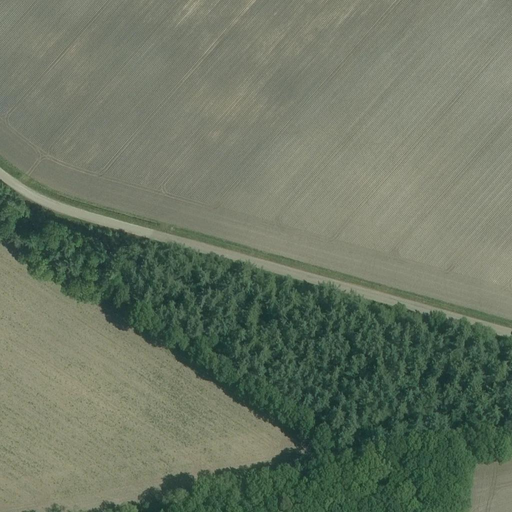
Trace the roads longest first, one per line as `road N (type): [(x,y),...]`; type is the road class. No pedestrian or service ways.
road 1 (unclassified): [(0,174),(73,213),(511,335)]
road 2 (track): [(181,511),(511,445)]
